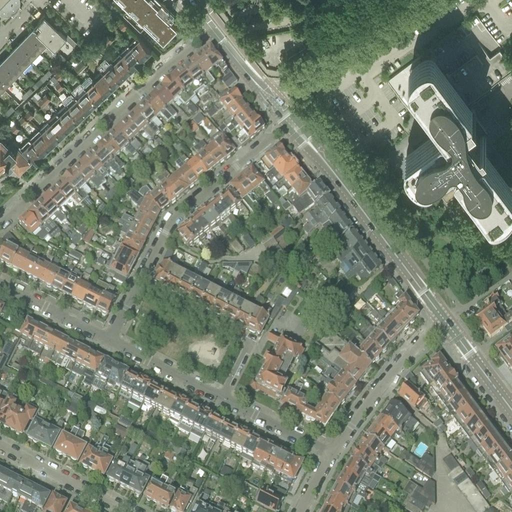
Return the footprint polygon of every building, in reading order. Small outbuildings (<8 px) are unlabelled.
[(0,0),(0,14),(1,15),(6,16),(11,15),(13,17),(21,9),(19,7),(20,2),(19,0),(0,0)] [(119,0),(163,42),(177,28),(163,15),(166,13),(171,18),(174,15),(161,3),(160,4),(156,0),(119,0)] [(65,39),(75,49),(78,45),(65,33),(64,34),(53,24),(55,23),(46,14),(37,23),(38,24),(0,63),(0,95),(49,44),(55,49),(65,39)] [(430,49),(389,78),(403,97),(401,99),(409,111),(412,115),(415,113),(429,132),(446,119),(452,127),(446,131),(442,125),(435,130),(436,131),(419,145),(420,145),(414,149),(412,147),(406,152),(414,162),(412,163),(413,164),(417,162),(424,172),(436,163),(456,148),(461,155),(456,159),(457,162),(460,165),(460,166),(462,164),(488,199),(486,201),(487,201),(491,207),(496,203),(501,199),(502,201),(503,200),(502,198),(501,196),(505,193),(507,192),(511,189),(505,181),(504,179),(479,145),(486,139),(482,134),(479,136),(466,119),(475,111),(471,105),(469,106),(467,104),(496,82),(496,81),(510,71),(496,52),(501,49),(497,44),(496,45),(491,37),(486,30),(478,20),(476,17),(472,20),(471,18),(430,49)] [(118,25),(123,31),(127,27),(122,21),(118,25)] [(104,38),(110,44),(114,40),(108,34),(104,38)] [(280,35),(270,38),(272,45),(282,42),(280,35)] [(137,37),(128,45),(143,60),(147,56),(147,55),(151,51),(137,37)] [(95,46),(101,52),(105,48),(100,42),(95,46)] [(128,45),(119,53),(134,69),(143,61),(143,60),(128,45)] [(90,52),(95,57),(99,54),(94,48),(90,52)] [(210,48),(200,56),(212,71),(217,68),(225,78),(220,81),(227,90),(237,83),(210,48)] [(119,53),(111,62),(113,63),(118,69),(117,71),(123,77),(125,76),(128,73),(129,73),(133,69),(134,69),(119,53)] [(58,60),(62,64),(66,60),(63,56),(58,60)] [(200,56),(191,63),(209,87),(214,83),(208,75),(212,71),(200,56)] [(81,59),(78,63),(83,69),(87,65),(81,59)] [(83,69),(78,63),(73,67),(79,73),(83,69)] [(109,63),(101,71),(115,86),(119,82),(119,81),(123,77),(117,71),(118,69),(113,63),(111,65),(110,63),(109,63)] [(191,63),(181,70),(194,86),(198,92),(203,88),(203,89),(203,88),(205,90),(209,87),(191,63)] [(49,70),(40,79),(43,82),(51,73),(49,70)] [(173,77),(169,80),(190,102),(191,101),(195,98),(194,96),(194,95),(198,92),(194,86),(181,70),(173,77)] [(59,71),(55,75),(60,80),(64,76),(59,71)] [(101,71),(93,79),(106,93),(109,91),(111,91),(115,86),(101,71)] [(50,80),(56,85),(59,82),(54,76),(50,80)] [(89,76),(81,84),(98,102),(102,99),(103,97),(106,93),(93,79),(89,76)] [(169,80),(159,90),(173,104),(178,100),(185,107),(190,102),(169,80)] [(55,86),(60,91),(64,87),(59,82),(56,85),(55,86)] [(80,83),(71,92),(77,98),(83,104),(81,105),(87,111),(89,110),(92,107),(94,107),(98,102),(81,84),(80,83)] [(21,97),(24,100),(24,99),(33,92),(30,89),(21,97)] [(159,90),(151,98),(171,120),(176,115),(169,108),(173,104),(159,90)] [(227,90),(218,98),(221,102),(226,98),(231,94),(227,90)] [(33,95),(38,101),(42,97),(36,92),(33,95)] [(216,106),(206,114),(210,119),(220,111),(222,109),(226,114),(241,102),(234,92),(231,94),(226,98),(221,102),(219,104),(216,106)] [(45,94),(42,97),(47,103),(51,100),(45,94)] [(71,94),(63,102),(65,105),(80,120),(84,116),(84,115),(87,111),(81,105),(83,104),(77,98),(76,99),(71,94)] [(47,103),(42,97),(38,101),(37,101),(43,107),(47,103)] [(151,98),(142,106),(156,120),(160,116),(167,124),(171,120),(151,98)] [(191,101),(190,102),(194,106),(195,106),(199,103),(195,98),(191,101)] [(223,125),(218,129),(221,133),(226,129),(248,111),(241,102),(226,114),(227,115),(230,118),(222,125),(223,125)] [(65,105),(57,113),(70,128),(74,125),(75,125),(80,120),(65,105)] [(191,105),(187,109),(193,115),(197,111),(191,105)] [(142,106),(134,114),(154,136),(155,136),(158,133),(159,132),(157,130),(161,126),(156,120),(142,106)] [(11,107),(3,115),(5,118),(14,110),(11,107)] [(26,113),(24,114),(29,120),(30,119),(33,116),(30,112),(28,110),(26,113)] [(237,128),(241,132),(256,120),(255,120),(248,111),(226,129),(230,134),(237,128)] [(57,113),(48,121),(63,136),(67,132),(67,131),(70,128),(57,113)] [(134,114),(125,122),(139,137),(143,133),(150,140),(154,136),(134,114)] [(200,115),(193,122),(197,127),(204,120),(200,115)] [(23,116),(19,119),(24,125),(28,121),(23,116)] [(234,139),(229,143),(230,145),(236,152),(264,129),(256,120),(241,132),(242,133),(245,137),(239,141),(237,143),(236,141),(235,140),(234,139)] [(40,129),(39,130),(41,132),(47,138),(45,139),(52,145),(53,144),(56,141),(58,141),(63,136),(48,121),(40,129)] [(125,122),(115,132),(136,154),(142,148),(135,141),(139,137),(125,122)] [(199,130),(192,122),(184,129),(191,137),(199,130)] [(10,128),(15,134),(20,130),(15,124),(10,128)] [(37,132),(30,139),(44,154),(48,150),(48,149),(51,146),(52,145),(45,139),(47,138),(41,132),(40,133),(38,131),(37,132)] [(115,132),(106,140),(120,154),(125,150),(132,157),(136,154),(115,132)] [(218,134),(209,142),(212,146),(224,161),(225,161),(234,153),(228,146),(218,134)] [(0,168),(2,166),(8,173),(13,168),(19,173),(30,163),(21,154),(24,151),(21,148),(14,141),(8,146),(0,137),(0,168)] [(29,140),(21,147),(24,151),(36,163),(44,155),(44,154),(30,139),(29,140)] [(106,140),(98,148),(118,170),(123,166),(116,158),(120,154),(106,140)] [(202,142),(197,146),(215,168),(224,161),(212,146),(208,150),(202,142)] [(199,157),(194,161),(206,176),(215,168),(197,146),(193,150),(199,157)] [(167,147),(158,154),(163,160),(172,152),(167,147)] [(98,148),(89,157),(103,171),(105,173),(110,169),(114,174),(115,173),(118,170),(98,148)] [(261,162),(268,172),(272,170),(287,158),(283,153),(283,152),(281,149),(280,149),(279,148),(261,162)] [(101,186),(105,182),(104,181),(108,176),(103,171),(89,157),(81,165),(101,186)] [(184,157),(179,161),(197,183),(206,176),(194,161),(189,165),(184,157)] [(273,172),(265,178),(269,183),(273,180),(278,185),(296,170),(295,168),(295,166),(293,164),(291,163),(287,158),(272,170),(273,172)] [(180,172),(176,176),(188,191),(197,183),(179,161),(174,165),(180,172)] [(81,165),(72,173),(85,187),(90,183),(97,190),(101,186),(81,165)] [(262,175),(256,167),(251,171),(257,179),(262,175)] [(143,174),(139,169),(134,173),(138,178),(143,174)] [(290,190),(290,191),(304,179),(304,178),(302,175),(301,175),(296,170),(278,185),(274,188),(278,192),(283,188),(286,193),(290,190)] [(251,171),(240,180),(246,187),(248,186),(253,192),(252,193),(252,194),(258,189),(264,197),(269,193),(263,186),(260,182),(257,179),(251,171)] [(165,172),(161,176),(179,198),(188,191),(176,176),(171,179),(165,172)] [(72,173),(62,182),(82,204),(83,203),(87,199),(88,198),(81,191),(85,187),(72,173)] [(162,187),(157,191),(169,206),(170,206),(179,198),(161,176),(156,180),(162,187)] [(129,179),(125,184),(130,187),(134,183),(129,179)] [(281,208),(284,212),(292,206),(313,190),(309,185),(309,184),(307,181),(306,182),(304,179),(290,191),(295,196),(281,208)] [(229,188),(230,190),(242,204),(247,210),(253,217),(260,211),(254,204),(252,206),(246,199),(252,194),(252,193),(253,192),(248,186),(246,187),(240,180),(229,188)] [(464,181),(442,198),(452,211),(474,194),(464,181)] [(62,182),(53,191),(66,205),(71,200),(78,208),(82,204),(62,182)] [(313,190),(292,206),(292,207),(294,209),(298,216),(314,205),(315,205),(315,204),(316,206),(328,197),(319,185),(313,190)] [(141,190),(138,195),(143,199),(159,214),(169,206),(157,191),(152,195),(151,194),(150,193),(146,188),(145,188),(144,189),(141,190)] [(219,199),(217,200),(229,214),(240,205),(240,206),(242,204),(230,190),(223,196),(221,195),(219,198),(219,199)] [(53,191),(45,199),(65,220),(69,217),(62,209),(66,205),(53,191)] [(132,193),(127,198),(133,203),(135,205),(138,208),(140,209),(138,215),(154,223),(159,214),(143,199),(142,200),(137,196),(132,193)] [(276,202),(270,194),(265,198),(272,206),(276,202)] [(304,219),(308,224),(334,205),(330,198),(328,197),(314,207),(315,208),(316,207),(318,209),(304,219)] [(45,199),(36,207),(49,221),(52,225),(57,220),(61,224),(65,220),(45,199)] [(87,199),(83,203),(88,208),(92,204),(87,199)] [(212,202),(206,208),(219,223),(221,226),(228,221),(230,224),(231,224),(234,221),(229,214),(217,200),(214,203),(212,202)] [(112,203),(108,210),(114,213),(118,206),(112,203)] [(308,224),(302,231),(307,235),(312,230),(319,224),(321,227),(328,222),(340,213),(334,205),(308,224)] [(36,207),(27,215),(48,237),(56,229),(49,221),(36,207)] [(206,208),(196,216),(209,231),(211,232),(218,229),(219,230),(221,226),(219,223),(206,208)] [(88,216),(87,217),(92,222),(92,221),(93,220),(95,218),(91,213),(88,216)] [(324,231),(319,234),(322,239),(346,221),(340,213),(328,222),(321,227),(324,231)] [(27,215),(18,224),(25,231),(30,237),(42,242),(48,237),(27,215)] [(125,215),(122,221),(149,234),(154,223),(138,215),(135,220),(125,215)] [(192,221),(186,226),(198,239),(199,239),(201,242),(205,238),(203,235),(209,231),(196,216),(192,219),(192,221)] [(289,218),(281,225),(285,231),(293,224),(289,218)] [(122,221),(119,227),(123,228),(120,234),(126,237),(127,236),(144,245),(149,234),(122,221)] [(346,221),(322,239),(326,245),(338,237),(340,240),(353,230),(346,221)] [(85,224),(76,233),(79,235),(81,238),(89,228),(85,224)] [(176,234),(176,237),(182,244),(184,246),(187,249),(198,239),(186,226),(184,225),(181,228),(182,230),(176,234)] [(280,227),(269,236),(273,241),(275,243),(278,240),(282,237),(283,235),(285,234),(285,233),(280,227)] [(89,231),(84,238),(90,241),(94,234),(89,231)] [(337,262),(340,265),(351,254),(350,253),(363,243),(354,232),(337,244),(344,254),(337,262)] [(21,248),(14,245),(16,242),(7,234),(1,240),(7,243),(3,252),(2,251),(2,252),(2,253),(1,254),(0,255),(1,255),(0,256),(0,257),(1,258),(0,259),(0,262),(5,265),(5,266),(9,268),(10,267),(11,268),(19,252),(21,248)] [(76,235),(70,241),(72,242),(71,243),(74,247),(75,247),(77,244),(81,238),(79,235),(77,237),(76,235)] [(115,238),(112,243),(138,256),(143,245),(127,236),(124,242),(115,238)] [(263,248),(273,241),(269,236),(259,243),(263,248)] [(254,246),(247,237),(242,241),(249,250),(254,246)] [(278,240),(275,243),(282,251),(289,245),(282,237),(278,240)] [(115,252),(112,258),(132,268),(138,256),(112,243),(108,241),(105,247),(115,252)] [(277,246),(275,243),(273,241),(263,248),(267,253),(277,246)] [(235,242),(230,246),(238,255),(242,252),(243,251),(235,242)] [(341,266),(339,268),(345,276),(352,271),(351,271),(352,271),(372,256),(363,243),(350,253),(351,254),(340,264),(342,266),(341,266)] [(267,253),(271,258),(281,251),(277,246),(267,253)] [(17,270),(21,273),(33,249),(29,247),(25,255),(19,252),(11,268),(13,268),(13,270),(15,271),(17,270)] [(30,277),(31,278),(39,262),(35,260),(39,252),(33,249),(21,273),(26,275),(26,276),(29,278),(30,277)] [(281,251),(271,258),(274,263),(274,264),(276,266),(286,259),(283,255),(281,251)] [(69,256),(79,261),(81,257),(71,252),(69,256)] [(352,271),(351,271),(352,271),(345,276),(344,277),(347,282),(356,276),(360,281),(364,281),(381,268),(372,256),(352,271)] [(37,281),(41,283),(53,259),(49,257),(45,265),(39,262),(31,278),(32,279),(33,280),(35,281),(37,281)] [(110,271),(115,274),(126,279),(132,268),(112,258),(109,264),(100,260),(98,264),(110,271)] [(50,288),(51,288),(60,272),(55,270),(59,262),(53,259),(41,283),(46,285),(46,287),(49,288),(50,288)] [(159,269),(152,281),(159,284),(159,286),(165,289),(175,271),(177,266),(170,262),(170,263),(168,262),(166,266),(162,264),(159,269)] [(165,289),(177,295),(186,277),(190,271),(182,266),(178,265),(177,266),(175,271),(165,289)] [(237,265),(233,272),(239,275),(239,274),(243,265),(237,265)] [(253,265),(248,276),(253,279),(259,268),(253,265)] [(57,291),(62,294),(74,270),(69,267),(65,275),(60,272),(51,288),(53,289),(53,290),(55,291),(57,291)] [(259,268),(253,279),(258,282),(264,271),(259,268)] [(74,270),(62,294),(66,296),(66,297),(69,298),(70,298),(72,299),(80,283),(83,277),(78,274),(79,272),(74,270)] [(123,285),(126,279),(115,274),(114,276),(112,280),(123,285)] [(186,277),(177,295),(183,298),(185,297),(190,300),(201,277),(198,275),(197,274),(193,281),(186,277)] [(325,280),(319,274),(315,278),(322,284),(325,280)] [(81,304),(83,304),(91,289),(85,286),(90,278),(89,277),(84,275),(80,283),(72,299),(77,301),(77,302),(80,304),(81,304)] [(201,277),(190,300),(194,302),(194,304),(200,307),(210,289),(210,288),(213,283),(207,280),(205,278),(201,277)] [(91,289),(83,304),(86,306),(86,307),(89,309),(91,308),(96,311),(108,288),(103,285),(97,282),(93,290),(91,289)] [(210,289),(200,307),(212,313),(221,295),(225,289),(218,285),(217,285),(213,283),(210,288),(210,289)] [(108,288),(96,311),(101,314),(102,315),(104,316),(105,316),(107,317),(117,296),(112,293),(114,290),(108,287),(108,288)] [(320,287),(313,295),(317,299),(324,291),(320,287)] [(295,288),(285,303),(282,307),(286,310),(299,291),(295,288)] [(221,295),(212,313),(219,317),(220,316),(225,318),(234,299),(238,292),(235,290),(234,290),(233,293),(225,289),(221,295)] [(397,305),(391,311),(408,326),(409,325),(411,324),(413,322),(413,320),(418,316),(400,293),(395,298),(399,302),(396,305),(397,305)] [(472,320),(472,321),(472,322),(472,323),(473,323),(474,325),(476,324),(481,330),(497,317),(502,314),(498,308),(502,305),(494,295),(494,296),(489,299),(482,304),(486,310),(479,315),(478,314),(473,318),(472,319),(472,320)] [(235,325),(247,331),(260,307),(263,299),(259,297),(255,305),(248,301),(245,307),(235,325)] [(234,299),(225,318),(229,320),(229,322),(235,325),(245,307),(238,304),(239,301),(237,300),(234,299)] [(260,336),(268,319),(272,321),(282,307),(285,303),(280,300),(273,314),(260,307),(247,331),(254,334),(255,333),(260,336)] [(326,305),(319,312),(333,325),(340,319),(344,314),(330,301),(326,305)] [(317,302),(313,306),(318,312),(323,307),(317,302)] [(344,314),(340,319),(343,322),(353,313),(352,313),(352,312),(349,310),(344,314)] [(382,312),(378,316),(399,336),(404,331),(406,331),(407,329),(407,326),(408,326),(391,311),(386,316),(382,312)] [(373,312),(370,316),(374,320),(379,324),(379,325),(374,329),(373,330),(389,346),(390,345),(392,344),(394,342),(394,340),(399,336),(378,316),(373,312)] [(497,317),(481,330),(485,336),(486,335),(490,340),(506,328),(509,333),(511,332),(511,330),(511,318),(510,316),(501,322),(497,317)] [(12,329),(21,334),(27,322),(18,318),(12,329)] [(23,330),(19,337),(22,338),(20,341),(25,344),(23,349),(28,351),(40,328),(35,326),(34,324),(32,323),(31,323),(27,322),(23,330)] [(371,338),(366,344),(380,356),(382,354),(383,354),(385,352),(385,350),(389,346),(373,330),(368,326),(363,331),(371,338)] [(40,328),(28,351),(31,353),(35,353),(35,352),(40,354),(43,349),(51,334),(49,333),(48,331),(46,330),(45,331),(40,328)] [(44,360),(50,363),(61,339),(56,336),(55,335),(53,334),(52,334),(51,334),(43,349),(48,351),(44,360)] [(256,389),(281,402),(286,392),(283,390),(286,385),(282,383),(295,357),(299,358),(302,351),(269,334),(265,341),(274,345),(268,355),(267,354),(263,362),(265,363),(254,384),(252,383),(250,388),(255,391),(256,389)] [(498,357),(503,364),(511,357),(511,338),(496,351),(500,356),(498,357)] [(61,339),(50,363),(53,365),(55,365),(60,368),(64,360),(72,345),(70,344),(69,342),(67,341),(66,341),(61,339)] [(354,343),(349,348),(371,367),(375,362),(376,362),(378,360),(378,358),(380,356),(366,344),(365,344),(362,341),(358,346),(354,343)] [(5,344),(3,350),(11,354),(13,348),(5,344)] [(349,348),(341,358),(333,351),(329,355),(314,344),(309,350),(316,355),(334,369),(356,386),(363,376),(371,367),(349,348)] [(64,360),(60,368),(65,370),(71,374),(83,350),(77,347),(77,346),(75,345),(73,345),(72,345),(64,360)] [(11,354),(3,350),(0,355),(0,357),(7,361),(11,354)] [(83,350),(71,374),(82,379),(82,378),(94,356),(92,355),(91,353),(89,352),(87,352),(83,350)] [(94,356),(82,378),(85,380),(83,385),(90,389),(91,387),(104,361),(99,358),(98,357),(96,356),(94,356)] [(419,375),(429,388),(449,372),(438,358),(437,357),(436,357),(435,357),(434,358),(433,359),(433,360),(433,361),(433,362),(430,364),(432,366),(419,375)] [(511,357),(503,364),(508,370),(509,369),(511,373),(511,357)] [(104,361),(91,387),(96,390),(103,393),(112,376),(117,367),(115,367),(115,366),(111,365),(112,364),(111,364),(109,363),(106,361),(105,362),(104,361)] [(18,371),(18,372),(24,375),(25,374),(25,373),(27,369),(21,366),(20,368),(19,370),(18,371)] [(112,376),(103,393),(110,396),(111,394),(116,397),(117,396),(119,392),(129,374),(128,374),(129,374),(126,372),(126,371),(124,370),(123,370),(121,370),(122,369),(121,369),(117,368),(117,367),(112,376)] [(4,370),(0,377),(0,380),(4,382),(9,372),(9,371),(4,369),(4,370)] [(325,375),(323,377),(324,377),(328,380),(327,381),(328,382),(347,397),(351,391),(353,391),(355,388),(355,386),(356,386),(334,369),(334,370),(333,372),(329,369),(325,375)] [(429,388),(437,398),(457,383),(457,382),(456,380),(455,377),(453,377),(449,372),(429,388)] [(129,402),(131,398),(140,381),(135,379),(134,377),(129,374),(119,392),(117,396),(129,402)] [(325,388),(321,393),(340,406),(340,405),(342,405),(344,402),(344,401),(347,397),(327,381),(327,382),(322,378),(318,383),(325,388)] [(39,383),(50,388),(50,387),(51,386),(52,384),(42,379),(40,382),(39,383)] [(139,410),(143,404),(152,386),(140,380),(140,381),(131,398),(129,402),(128,404),(139,410)] [(437,398),(445,410),(466,394),(465,393),(464,391),(463,389),(461,388),(457,383),(437,398)] [(50,388),(49,388),(60,394),(61,393),(63,390),(57,387),(52,384),(51,386),(50,387),(50,388)] [(285,409),(291,412),(303,388),(297,385),(293,393),(287,390),(286,392),(281,402),(280,406),(282,408),(284,409),(285,409)] [(143,404),(156,410),(165,394),(158,391),(157,388),(155,387),(153,388),(152,387),(152,386),(143,404)] [(404,388),(402,390),(402,392),(398,397),(406,403),(415,411),(418,414),(427,403),(422,400),(419,397),(416,394),(407,386),(406,388),(404,388)] [(420,389),(416,392),(417,392),(420,395),(424,392),(424,391),(425,390),(423,387),(421,389),(420,389)] [(300,416),(301,417),(306,409),(309,402),(304,399),(308,391),(303,388),(291,412),(295,414),(296,415),(298,417),(300,416)] [(49,391),(46,396),(60,403),(62,398),(49,391)] [(322,402),(318,408),(319,407),(333,416),(334,415),(335,415),(336,413),(336,411),(340,406),(321,393),(318,391),(315,397),(322,402)] [(156,410),(169,417),(179,399),(178,399),(178,401),(176,400),(176,398),(173,397),(171,397),(165,394),(156,410)] [(445,410),(453,420),(474,405),(470,399),(469,397),(468,395),(466,395),(466,394),(445,410)] [(9,429),(10,429),(20,411),(14,408),(17,404),(15,403),(17,399),(12,396),(3,413),(4,413),(0,420),(0,424),(4,426),(4,428),(8,430),(9,429)] [(167,422),(178,428),(190,405),(179,399),(169,417),(167,422)] [(83,403),(80,407),(84,409),(85,409),(86,410),(89,404),(87,403),(84,401),(83,401),(83,403)] [(65,411),(72,414),(76,406),(69,403),(65,411)] [(384,414),(381,418),(406,438),(417,424),(392,404),(388,410),(386,410),(384,413),(384,414)] [(178,428),(178,430),(189,435),(201,412),(196,410),(195,408),(193,406),(191,407),(190,407),(190,405),(178,428)] [(453,420),(461,431),(482,416),(481,414),(481,412),(479,410),(477,409),(474,405),(453,420)] [(20,411),(10,429),(11,430),(10,431),(15,433),(16,432),(22,435),(29,421),(30,422),(35,413),(37,409),(30,406),(28,409),(26,409),(24,413),(20,411)] [(76,406),(72,414),(77,417),(82,409),(76,406)] [(96,407),(93,413),(102,417),(103,417),(105,416),(106,415),(106,414),(106,412),(104,411),(96,407)] [(306,409),(301,417),(305,419),(305,420),(307,422),(309,421),(322,428),(325,428),(333,416),(319,407),(318,408),(314,413),(306,409)] [(146,417),(149,419),(154,411),(152,409),(149,414),(148,413),(146,417)] [(189,435),(201,441),(204,435),(213,418),(213,417),(202,411),(201,412),(189,435)] [(38,444),(39,444),(47,429),(50,424),(49,424),(50,423),(43,419),(45,415),(40,412),(27,438),(32,441),(33,443),(36,444),(38,444)] [(90,414),(86,421),(97,427),(101,419),(90,414)] [(106,419),(105,420),(113,423),(115,419),(107,415),(106,418),(106,419)] [(461,431),(469,441),(489,426),(486,421),(485,419),(484,417),(482,416),(461,431)] [(120,420),(118,424),(125,428),(129,422),(121,418),(120,420)] [(216,441),(217,441),(219,442),(223,434),(220,432),(224,424),(219,422),(219,420),(216,418),(214,419),(213,418),(204,435),(210,438),(209,440),(215,442),(216,441)] [(374,427),(373,428),(389,441),(390,441),(394,436),(398,439),(399,438),(403,442),(406,438),(381,418),(377,423),(376,423),(374,426),(374,427)] [(439,420),(432,426),(436,429),(442,424),(439,420)] [(47,429),(39,444),(40,445),(41,446),(43,448),(46,448),(51,450),(64,424),(59,422),(56,427),(50,424),(47,429)] [(217,441),(231,448),(240,430),(239,430),(239,432),(238,431),(237,429),(234,428),(232,429),(224,424),(220,432),(223,434),(219,442),(217,441)] [(128,432),(116,426),(113,431),(126,437),(128,432)] [(469,441),(477,452),(497,437),(497,436),(497,433),(495,431),(493,431),(489,426),(469,441)] [(370,433),(366,438),(383,450),(390,441),(389,441),(373,428),(373,429),(371,429),(370,432),(370,433)] [(61,456),(66,458),(79,432),(74,429),(69,438),(63,435),(54,452),(55,453),(57,455),(59,456),(61,456)] [(231,448),(242,454),(251,436),(240,430),(231,448)] [(147,431),(144,437),(155,443),(159,437),(147,431)] [(79,432),(66,458),(70,460),(72,462),(74,464),(76,463),(77,464),(82,455),(86,447),(80,444),(85,435),(84,435),(79,432)] [(242,454),(254,460),(262,444),(260,442),(260,441),(258,440),(256,440),(251,438),(252,436),(251,436),(242,454)] [(159,437),(155,443),(167,449),(170,443),(159,437)] [(477,452),(485,463),(505,447),(502,442),(501,440),(500,438),(498,437),(497,437),(477,452)] [(87,469),(92,472),(105,446),(107,441),(102,438),(95,452),(89,449),(81,466),(82,467),(83,468),(85,469),(87,469)] [(366,438),(358,450),(384,467),(387,462),(380,457),(384,451),(383,450),(366,438)] [(395,445),(390,441),(383,450),(384,451),(389,454),(395,445)] [(252,465),(265,472),(277,449),(270,446),(269,444),(267,443),(265,443),(263,442),(263,444),(262,444),(254,460),(252,465)] [(105,446),(92,472),(97,474),(98,476),(101,477),(102,477),(103,478),(112,461),(107,458),(111,449),(105,446)] [(173,447),(170,453),(178,457),(181,451),(173,447)] [(485,463),(493,473),(511,458),(511,453),(511,452),(509,452),(505,447),(485,463)] [(265,472),(279,479),(290,456),(289,456),(289,454),(286,453),(284,453),(277,449),(265,472)] [(358,450),(351,461),(368,473),(369,473),(375,477),(375,475),(379,470),(381,471),(384,467),(358,450)] [(114,483),(119,485),(134,455),(128,452),(121,466),(115,463),(107,479),(109,480),(109,482),(111,483),(114,483)] [(167,452),(163,458),(170,462),(174,455),(167,452)] [(405,461),(404,462),(420,473),(423,468),(418,464),(419,463),(408,455),(407,456),(406,460),(405,461)] [(130,463),(119,485),(120,486),(120,487),(123,488),(124,488),(130,491),(146,459),(145,459),(141,456),(139,460),(138,460),(135,466),(130,464),(130,463)] [(290,456),(279,479),(291,485),(294,479),(296,478),(297,476),(297,474),(300,469),(301,468),(302,466),(302,464),(303,462),(301,461),(300,460),(298,459),(296,459),(290,456)] [(419,463),(418,464),(423,468),(433,475),(434,474),(433,462),(430,460),(425,456),(419,463)] [(458,468),(449,456),(442,462),(450,474),(458,468)] [(147,457),(130,491),(135,494),(135,495),(138,496),(140,496),(141,497),(149,481),(143,477),(149,466),(152,460),(147,457)] [(511,458),(493,473),(501,484),(511,475),(511,458)] [(346,467),(342,474),(361,485),(368,489),(373,482),(378,485),(381,481),(375,477),(369,473),(368,473),(351,461),(347,467),(346,467)] [(223,468),(219,475),(229,480),(233,472),(223,468)] [(423,468),(420,473),(430,479),(433,475),(423,468)] [(458,468),(450,474),(447,476),(452,482),(463,473),(458,468)] [(0,501),(1,502),(14,478),(9,476),(7,474),(4,473),(2,472),(0,474),(0,501)] [(168,481),(156,504),(161,507),(161,508),(164,510),(165,509),(167,510),(177,492),(169,488),(176,474),(172,472),(170,477),(170,476),(168,481)] [(467,480),(463,473),(452,482),(456,488),(467,480)] [(339,480),(336,486),(356,497),(362,500),(364,501),(367,497),(364,495),(368,489),(361,485),(342,474),(338,480),(339,480)] [(511,475),(501,484),(509,495),(511,492),(511,475)] [(12,496),(19,499),(26,484),(24,483),(22,481),(19,481),(14,478),(1,502),(0,504),(0,510),(2,511),(6,504),(8,505),(12,496)] [(149,489),(144,498),(146,499),(146,501),(149,502),(151,502),(156,504),(168,481),(162,478),(159,484),(153,481),(152,483),(149,489)] [(234,479),(231,484),(240,489),(243,483),(234,479)] [(461,494),(472,486),(467,480),(456,488),(461,494)] [(415,491),(413,493),(431,504),(434,506),(434,485),(429,481),(428,481),(421,491),(420,494),(415,491)] [(373,492),(378,485),(373,482),(368,489),(373,492)] [(240,489),(236,495),(241,497),(247,485),(243,483),(240,489)] [(409,499),(413,493),(415,491),(416,488),(409,483),(402,494),(409,499)] [(27,511),(39,491),(33,488),(31,486),(28,485),(26,484),(19,499),(25,502),(20,511),(27,511)] [(332,493),(329,498),(349,509),(350,508),(350,509),(350,508),(358,511),(360,508),(358,508),(352,505),(356,497),(336,486),(335,488),(334,487),(331,492),(332,493)] [(465,500),(476,492),(472,486),(461,494),(465,500)] [(273,487),(269,494),(275,497),(279,490),(273,487)] [(178,493),(174,502),(169,511),(171,511),(170,511),(184,511),(189,503),(191,504),(197,492),(191,489),(188,494),(180,490),(179,493),(178,493)] [(279,490),(275,497),(282,500),(286,493),(279,490)] [(39,491),(27,511),(34,511),(37,508),(42,511),(50,496),(49,496),(46,494),(44,493),(39,491)] [(256,504),(267,510),(270,511),(277,511),(278,511),(279,510),(279,508),(282,502),(262,492),(259,491),(252,503),(255,505),(256,504)] [(470,506),(481,498),(476,492),(465,500),(470,506)] [(413,493),(409,499),(412,500),(425,509),(425,508),(428,510),(430,505),(431,504),(413,493)] [(207,511),(211,505),(207,502),(209,498),(202,494),(197,504),(198,504),(193,511),(207,511)] [(362,500),(356,497),(352,505),(358,508),(362,500)] [(53,498),(49,507),(46,511),(60,511),(65,504),(63,504),(63,502),(61,501),(59,501),(53,498)] [(326,505),(323,510),(327,511),(348,511),(350,509),(350,508),(349,509),(329,498),(329,499),(328,498),(325,504),(326,505)] [(407,498),(402,506),(406,508),(405,508),(404,510),(407,511),(418,511),(408,505),(412,500),(409,499),(408,500),(407,498)] [(474,511),(486,504),(481,498),(470,506),(474,511)] [(412,500),(408,505),(418,511),(422,511),(423,511),(424,510),(425,509),(412,500)] [(211,505),(207,511),(222,511),(225,506),(219,503),(216,507),(211,505)]
